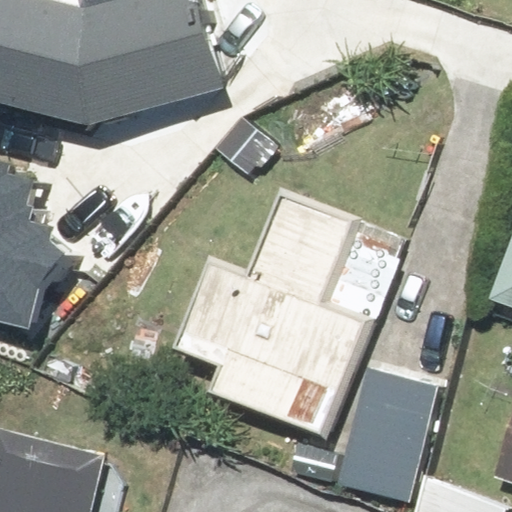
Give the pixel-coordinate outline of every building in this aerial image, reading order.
[(1,0),(0,7),(0,82),(119,104),(234,86),(216,0),(1,0)] [(0,150),(0,317),(57,329),(79,224),(50,218),(62,163),(0,150)] [(332,428),(399,243),(256,192),(189,377),(332,428)] [(511,252),(499,295),(511,299),(511,252)] [(511,434),(497,483),(511,488),(511,434)] [(83,511),(90,483),(0,462),(0,511),(83,511)]
